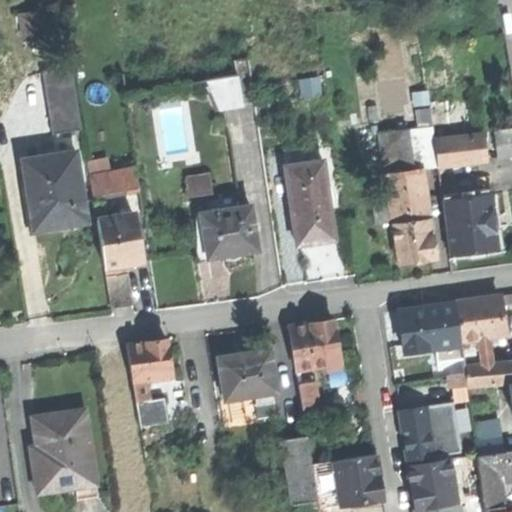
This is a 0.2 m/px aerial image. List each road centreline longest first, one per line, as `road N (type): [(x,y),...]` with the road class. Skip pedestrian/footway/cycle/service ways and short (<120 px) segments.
road 1 (residential): [(361,293),(0,345)]
road 2 (residential): [(361,293),(392,511)]
road 3 (residential): [(511,275),(361,293)]
